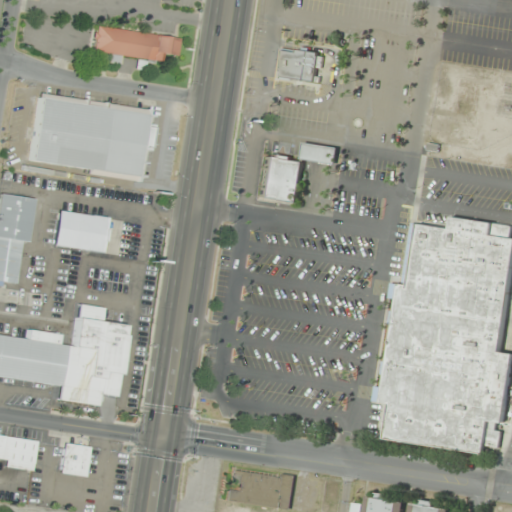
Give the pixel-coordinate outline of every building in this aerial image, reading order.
[(178,38),(95,25),(92,51),(160,61),(161,53),(176,55),(178,38)] [(277,78),(316,82),(319,52),(281,48),(277,78)] [(29,162),(140,177),(149,108),(38,94),(29,162)] [(264,153),(258,196),(298,202),(304,160),(336,164),(338,148),(304,143),(301,159),(264,153)] [(19,243),(27,244),(32,197),(0,193),(0,282),(14,284),(19,243)] [(100,253),(105,216),(56,210),(51,246),(100,253)] [(416,225),(408,283),(398,282),(380,402),(389,403),(383,440),(484,454),(485,447),(499,449),(511,360),(511,353),(498,352),(511,256),(511,228),(451,219),(449,229),(416,225)] [(0,335),(21,339),(23,329),(55,334),(53,344),(68,347),(74,304),(100,308),(98,323),(121,326),(119,337),(120,337),(114,376),(113,376),(110,397),(95,395),(93,406),(53,400),(55,386),(0,377),(0,335)] [(35,440),(0,435),(0,458),(4,459),(3,467),(31,471),(35,440)] [(59,473),(84,476),(87,445),(62,443),(59,473)] [(290,510),(294,475),(231,468),(229,482),(237,483),(236,491),(225,490),(224,502),(290,510)] [(350,511),(402,511),(404,500),(365,494),(363,505),(352,503),(350,511)] [(448,511),(449,507),(410,502),(408,511),(448,511)]
